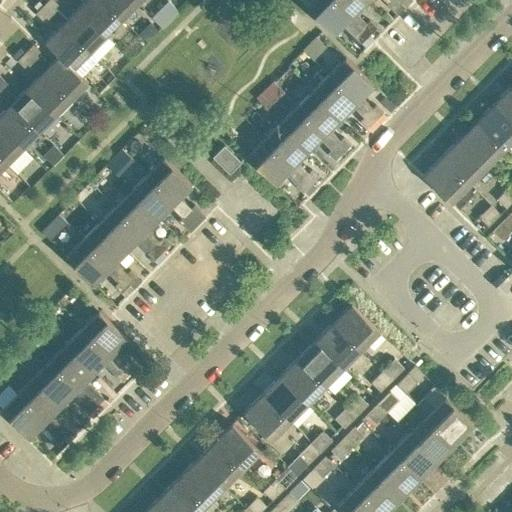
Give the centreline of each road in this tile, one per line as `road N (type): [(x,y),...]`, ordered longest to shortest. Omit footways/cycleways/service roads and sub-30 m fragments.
road 1 (residential): [(365,178),(322,251),(200,375)]
road 2 (residential): [(426,236),(496,305),(453,350),(383,282)]
road 3 (residential): [(200,375),(84,490),(38,499)]
road 4 (residential): [(200,375),(154,318),(226,243)]
road 5 (residential): [(442,84),(377,151),(365,178)]
